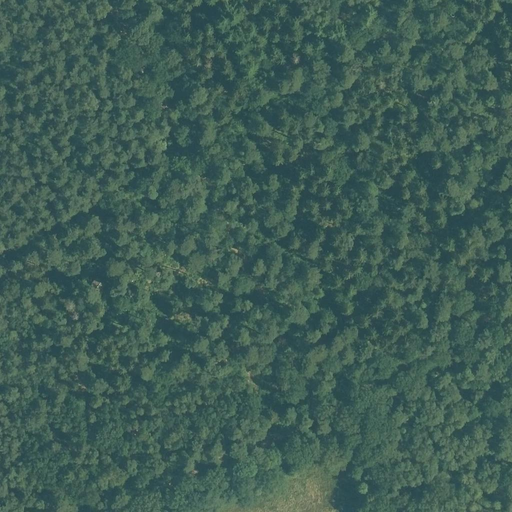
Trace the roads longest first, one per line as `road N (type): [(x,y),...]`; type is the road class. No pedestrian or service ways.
road 1 (track): [(0,254),(431,0)]
road 2 (track): [(333,427),(109,0)]
road 3 (track): [(102,511),(326,414),(511,305)]
